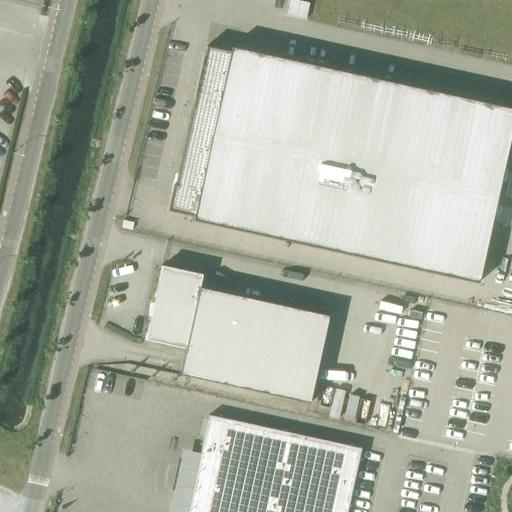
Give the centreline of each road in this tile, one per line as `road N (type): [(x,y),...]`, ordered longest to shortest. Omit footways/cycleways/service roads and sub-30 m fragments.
road 1 (unclassified): [(29,511),(151,0)]
road 2 (unknown): [(137,482),(163,414),(202,402),(437,454),(455,475),(448,511)]
road 3 (unclassified): [(67,0),(0,270)]
